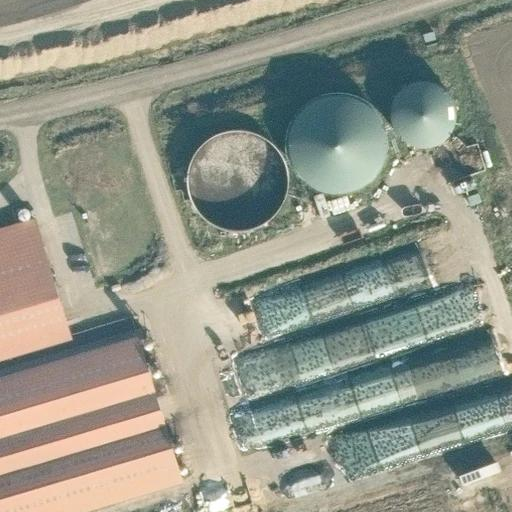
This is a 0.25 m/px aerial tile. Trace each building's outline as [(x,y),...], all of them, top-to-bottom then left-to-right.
[(410,139),(460,138),(460,81),(410,82),(410,139)] [(309,190),(392,177),(378,91),(296,104),(309,190)] [(283,209),(291,193),(294,175),(290,158),(280,143),(267,132),(250,126),(232,126),(216,132),(203,142),(194,156),(189,172),(190,189),(196,205),(207,217),(221,226),(238,230),(254,228),(271,221),(283,209)] [(0,360),(75,339),(40,215),(0,226),(0,360)] [(281,343),(289,376),(463,333),(459,314),(449,316),(446,303),(281,343)] [(148,333),(0,374),(0,473),(174,425),(148,333)] [(215,511),(211,494),(143,511),(215,511)]
